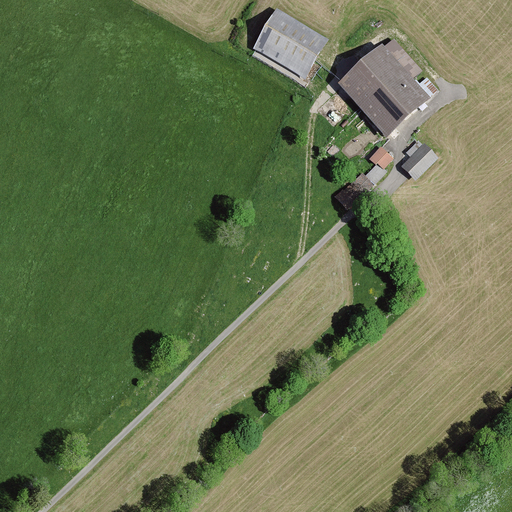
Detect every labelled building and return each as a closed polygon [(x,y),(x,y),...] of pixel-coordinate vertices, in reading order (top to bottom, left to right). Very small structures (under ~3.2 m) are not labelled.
[(254,50),(305,79),(327,41),(276,11),(254,50)] [(383,48),(339,88),(387,140),(431,101),(383,48)] [(437,161),(418,142),(406,154),(411,160),(402,169),(416,182),(437,161)] [(381,149),(370,161),(382,172),(393,160),(381,149)] [(363,175),(336,199),(347,211),(374,187),(363,175)]
